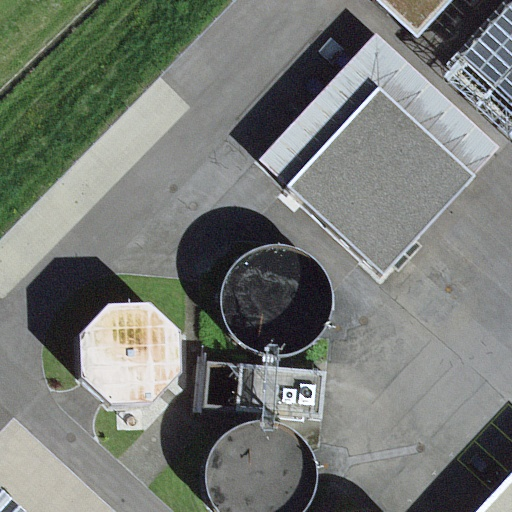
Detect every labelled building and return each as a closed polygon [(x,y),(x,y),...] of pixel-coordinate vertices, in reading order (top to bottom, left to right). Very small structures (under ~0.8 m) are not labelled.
[(451,0),(369,0),(414,40),(451,0)] [(255,164),(283,191),(374,92),(473,182),(500,151),(373,37),(255,164)] [(473,182),(374,92),(283,191),(379,280),(473,182)] [(206,271),(168,237),(129,281),(165,315),(206,271)] [(153,308),(112,310),(83,339),(84,383),(116,412),(158,408),(187,378),(185,336),(153,308)] [(328,374),(242,367),(238,415),(325,422),(328,374)] [(511,511),(511,474),(477,511),(511,511)]
